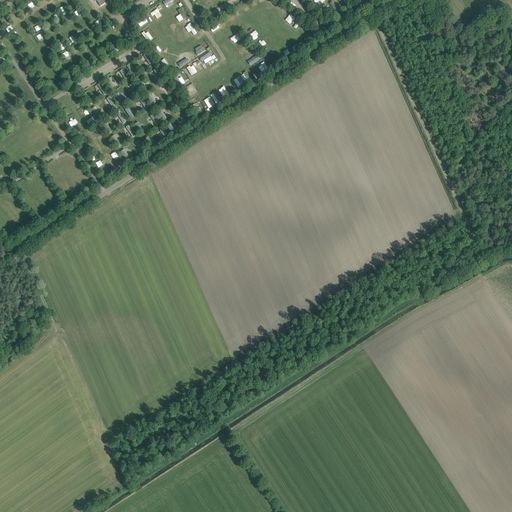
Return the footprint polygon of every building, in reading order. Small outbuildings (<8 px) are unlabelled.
[(329,2),(330,4),(328,5),(331,11),(336,8),(332,0),(329,2)] [(62,16),(66,13),(62,6),(58,9),(62,16)] [(177,10),(179,14),(175,17),(178,22),(186,18),(181,8),(177,10)] [(157,9),(149,13),(151,16),(154,15),(156,19),(161,16),(157,9)] [(193,35),(197,33),(190,23),(187,25),(193,35)] [(152,39),(148,32),(145,33),(144,32),(142,33),(146,42),(152,39)] [(238,33),(230,38),(233,44),(241,39),(238,33)] [(68,39),(71,45),(76,42),(73,36),(68,39)] [(58,47),(61,52),(66,48),(63,43),(58,47)] [(201,45),(194,49),(197,55),(205,51),(201,45)] [(240,52),(244,57),(252,51),(248,46),(240,52)] [(147,53),(143,56),(150,65),(153,62),(147,53)] [(190,59),(188,56),(185,57),(183,53),(178,56),(180,61),(179,62),(180,65),(190,59)] [(246,59),(250,64),(256,58),(252,53),(246,59)] [(205,66),(211,63),(207,55),(200,58),(205,66)] [(167,70),(170,68),(165,58),(162,60),(167,70)] [(132,75),(136,72),(129,63),(126,65),(132,75)] [(193,65),(187,68),(190,76),(197,72),(193,65)] [(125,81),(129,78),(123,68),(118,72),(125,81)] [(240,75),(243,81),(250,78),(247,72),(240,75)] [(233,79),(237,87),(243,84),(239,76),(233,79)] [(97,85),(103,95),(107,92),(101,82),(97,85)] [(189,97),(196,92),(193,86),(186,91),(189,97)] [(218,90),(222,97),(228,94),(224,86),(218,90)] [(215,103),(221,100),(217,91),(210,94),(215,103)] [(118,92),(115,94),(120,103),(124,101),(118,92)] [(146,95),(151,105),(155,102),(150,92),(146,95)] [(110,96),(106,98),(112,108),(116,106),(110,96)] [(208,108),(214,105),(209,97),(203,100),(208,108)] [(144,99),(140,101),(145,110),(149,107),(144,99)] [(194,104),(191,106),(195,115),(202,112),(200,107),(196,109),(194,104)] [(92,109),(97,118),(101,115),(95,106),(92,109)] [(123,108),(131,118),(134,116),(127,106),(123,108)] [(157,110),(163,121),(166,119),(161,109),(157,110)] [(122,123),(126,121),(120,110),(116,112),(122,123)] [(156,126),(160,123),(153,114),(150,116),(156,126)] [(138,122),(134,124),(141,135),(145,132),(138,122)] [(107,134),(112,132),(107,123),(103,125),(107,134)] [(165,126),(170,134),(175,131),(170,123),(165,126)] [(129,124),(126,126),(132,137),(136,135),(129,124)] [(118,147),(122,145),(114,134),(111,137),(118,147)] [(126,160),(130,158),(124,149),(120,151),(126,160)]
